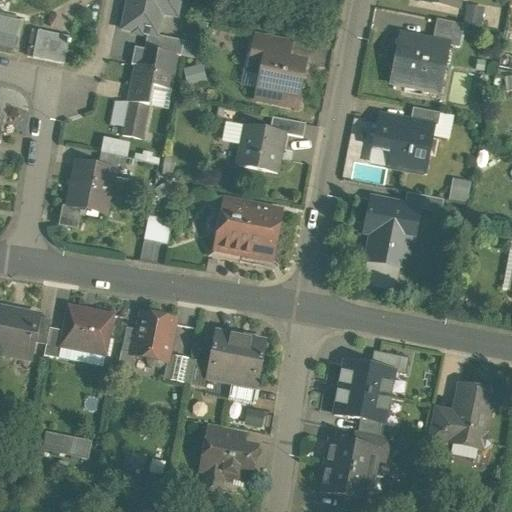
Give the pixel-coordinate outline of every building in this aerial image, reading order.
[(127,0),(121,34),(144,39),(157,41),(163,13),(177,16),(180,0),(127,0)] [(418,0),(417,6),(457,14),(459,0),(418,0)] [(465,11),(464,26),(477,28),(478,12),(465,11)] [(21,27),(0,22),(0,57),(13,60),(21,27)] [(462,30),(436,25),(432,47),(448,50),(448,51),(457,53),(462,30)] [(69,43),(37,37),(31,64),(63,70),(67,51),(69,52),(70,48),(68,47),(69,43)] [(141,53),(131,51),(128,71),(135,72),(154,76),(158,58),(175,62),(180,63),(183,46),(157,41),(144,39),(141,53)] [(291,47),(256,40),(252,61),(264,63),(264,62),(287,66),(291,47)] [(432,47),(399,40),(389,90),(438,99),(448,51),(448,50),(432,47)] [(175,62),(158,58),(154,76),(135,72),(132,89),(151,93),(168,96),(175,62)] [(252,61),(248,81),(260,83),(264,63),(252,61)] [(287,66),(264,62),(264,63),(260,83),(255,107),(294,115),(303,70),(287,66)] [(184,89),(203,86),(200,69),(181,72),(184,89)] [(151,93),(132,89),(128,108),(147,112),(151,93)] [(147,112),(128,108),(121,141),(145,146),(146,140),(142,139),(147,112)] [(439,119),(412,114),(409,127),(434,132),(434,133),(436,134),(439,119)] [(304,130),(271,124),(268,138),(283,141),(301,144),(304,130)] [(408,127),(407,131),(376,125),(370,154),(388,158),(385,173),(424,181),(434,133),(434,132),(409,127),(408,127)] [(268,138),(243,133),(236,172),(276,180),(283,141),(268,138)] [(125,164),(100,159),(97,172),(115,176),(122,177),(125,164)] [(97,172),(75,168),(67,208),(107,216),(115,176),(97,172)] [(448,204),(467,205),(468,185),(450,183),(448,204)] [(442,206),(405,198),(402,211),(418,214),(418,215),(439,220),(442,206)] [(391,209),(370,205),(364,231),(372,233),(365,267),(398,273),(405,239),(413,241),(418,215),(418,214),(402,211),(391,209)] [(83,211),(67,208),(62,232),(78,236),(83,211)] [(278,219),(224,208),(215,255),(269,266),(278,219)] [(146,223),(141,244),(164,249),(169,228),(146,223)] [(398,273),(365,267),(361,290),(394,297),(398,273)] [(38,321),(0,313),(0,361),(13,364),(14,359),(30,362),(33,349),(38,323),(38,321)] [(62,337),(59,353),(104,362),(112,322),(67,313),(62,337)] [(174,328),(140,321),(137,336),(132,361),(148,364),(147,367),(149,371),(158,373),(161,370),(162,367),(166,368),(174,328)] [(50,325),(38,323),(33,349),(45,351),(48,334),(50,325)] [(62,337),(48,334),(45,351),(43,361),(57,364),(59,353),(62,337)] [(137,336),(125,334),(120,358),(132,361),(137,336)] [(239,343),(214,338),(208,370),(205,386),(207,386),(230,390),(239,343)] [(263,348),(239,343),(230,390),(254,395),(263,348)] [(373,358),(370,373),(397,379),(404,381),(407,365),(373,358)] [(208,370),(194,367),(189,392),(205,395),(207,386),(205,386),(208,370)] [(370,373),(345,368),(339,395),(391,406),(397,379),(370,373)] [(493,397),(458,390),(450,425),(446,448),(481,455),(482,453),(484,454),(489,451),(490,445),(487,440),(484,440),(493,397)] [(391,406),(339,395),(334,419),(360,425),(383,430),(386,430),(391,406)] [(267,433),(270,419),(245,414),(242,427),(267,433)] [(450,425),(431,422),(427,444),(446,448),(450,425)] [(383,430),(360,425),(357,438),(380,443),(383,430)] [(243,438),(207,430),(204,447),(210,448),(211,446),(240,452),(243,438)] [(380,443),(354,438),(351,450),(376,456),(376,457),(386,459),(389,445),(380,443)] [(61,442),(46,439),(43,457),(58,460),(61,442)] [(73,444),(61,442),(58,460),(70,462),(73,444)] [(89,447),(73,444),(70,462),(86,465),(89,447)] [(240,452),(211,446),(210,448),(205,476),(219,479),(219,480),(232,483),(231,484),(247,487),(251,468),(248,468),(251,454),(240,452)] [(351,450),(328,446),(327,453),(328,453),(325,472),(371,481),(376,457),(376,456),(351,450)] [(371,481),(325,472),(321,491),(319,491),(318,498),(341,502),(366,507),(367,505),(371,481)] [(121,485),(95,481),(92,498),(118,503),(121,485)] [(366,507),(341,502),(338,511),(375,511),(377,507),(367,505),(366,507)]
